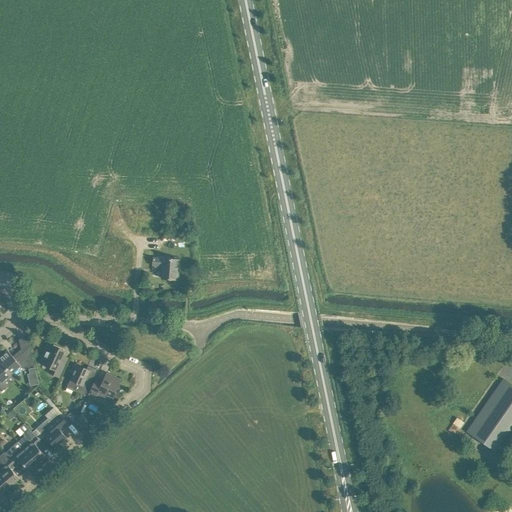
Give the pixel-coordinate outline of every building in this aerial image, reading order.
[(178,279),(178,272),(177,272),(178,259),(164,258),(164,259),(153,258),(153,265),(163,266),(162,278),(178,279)] [(58,376),(60,371),(65,362),(59,359),(63,351),(48,344),(40,362),(51,367),(49,372),(58,376)] [(23,368),(34,365),(30,346),(23,347),(24,351),(15,358),(8,350),(0,356),(0,361),(11,374),(21,365),(23,368)] [(2,382),(11,374),(0,361),(0,389),(2,392),(6,388),(2,382)] [(73,373),(68,384),(75,387),(73,391),(85,397),(93,378),(97,369),(91,366),(89,370),(77,365),(73,373)] [(95,380),(89,393),(103,400),(106,393),(113,396),(118,399),(123,394),(115,391),(120,380),(107,374),(104,380),(97,376),(95,380)] [(511,421),(511,384),(504,379),(498,387),(492,396),(468,432),(492,450),(511,421)] [(47,396),(42,401),(47,406),(52,402),(47,396)] [(53,402),(49,406),(53,411),(58,407),(53,402)] [(81,406),(76,403),(72,413),(77,415),(81,406)] [(10,420),(16,414),(12,410),(6,415),(10,420)] [(173,423),(173,425),(192,427),(192,426),(194,426),(194,422),(192,421),(193,416),(188,415),(187,415),(179,414),(178,414),(174,413),(173,419),(173,423)] [(43,422),(36,428),(44,436),(45,436),(48,439),(55,447),(66,437),(61,431),(68,424),(62,417),(60,414),(52,421),(46,426),(43,422)] [(457,418),(453,423),(460,428),(464,422),(457,418)] [(172,434),(171,435),(190,438),(191,436),(191,432),(191,430),(192,430),(192,429),(192,427),(173,425),(172,430),(171,434),(172,434)] [(20,444),(37,463),(45,455),(35,444),(40,440),(31,430),(29,428),(24,433),(23,433),(25,436),(27,438),(20,444)] [(113,448),(110,451),(127,471),(134,466),(124,455),(139,442),(132,434),(131,433),(123,440),(122,439),(120,436),(119,436),(118,437),(114,441),(113,442),(110,445),(113,448)] [(171,441),(170,447),(174,447),(175,447),(183,448),(184,448),(189,449),(190,443),(192,443),(192,439),(190,438),(171,435),(171,437),(171,441)] [(14,445),(5,453),(14,463),(18,459),(28,470),(37,463),(20,444),(16,448),(14,445)] [(92,466),(89,470),(106,490),(113,484),(103,473),(117,461),(127,472),(127,471),(110,451),(102,458),(101,457),(99,455),(98,455),(98,454),(98,455),(97,455),(93,459),(92,460),(89,463),(92,466)] [(5,453),(0,457),(0,472),(11,485),(19,478),(10,467),(14,463),(5,453)] [(163,465),(162,466),(179,475),(180,474),(181,475),(184,471),(182,470),(184,465),(180,462),(179,462),(172,458),(171,458),(167,456),(165,461),(163,465)] [(158,474),(157,476),(175,484),(175,483),(177,479),(178,477),(179,475),(162,466),(160,471),(158,474)] [(71,485),(68,488),(85,508),(92,502),(83,492),(96,479),(106,490),(89,470),(81,477),(80,476),(78,473),(77,473),(72,478),(71,478),(68,481),(71,485)] [(0,489),(3,493),(11,485),(0,472),(0,489)] [(155,481),(152,486),(156,488),(157,489),(157,488),(164,492),(165,492),(170,495),(172,489),(174,490),(176,486),(174,485),(175,484),(157,476),(157,477),(155,481)] [(50,503),(47,506),(51,511),(63,511),(62,510),(76,498),(85,508),(68,488),(60,495),(59,494),(57,491),(56,491),(56,492),(51,496),(50,497),(47,500),(50,503)] [(139,501),(138,502),(148,511),(155,511),(156,511),(160,508),(156,504),(156,503),(150,498),(149,497),(147,494),(142,498),(139,501)] [(134,506),(131,509),(133,511),(148,511),(138,502),(137,503),(134,506)]
